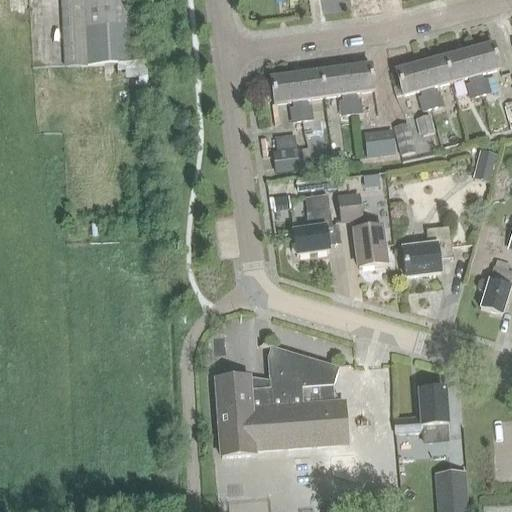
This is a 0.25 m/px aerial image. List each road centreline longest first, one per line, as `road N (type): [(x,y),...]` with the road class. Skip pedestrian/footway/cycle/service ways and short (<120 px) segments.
road 1 (residential): [(511,371),(253,290),(218,59)]
road 2 (residential): [(218,59),(510,0)]
